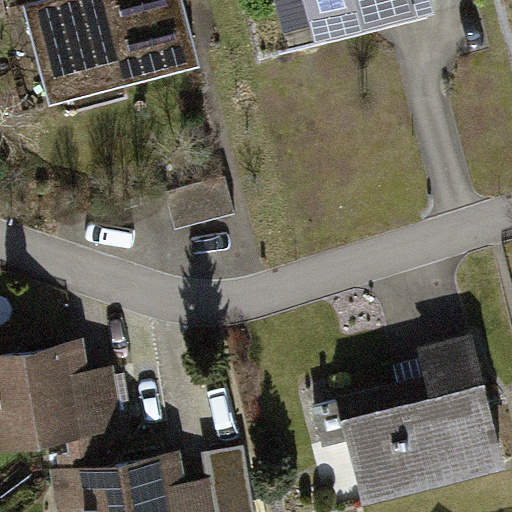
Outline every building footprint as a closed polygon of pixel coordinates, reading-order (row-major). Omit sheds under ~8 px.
[(188,0),(27,0),(52,94),(202,55),(188,0)] [(278,0),(290,40),(436,0),(278,0)] [(225,176),(169,191),(177,222),(234,206),(225,176)] [(510,457),(475,326),(422,340),(433,383),(344,407),(367,495),(510,457)] [(81,329),(0,345),(0,439),(121,416),(109,357),(87,361),(81,329)] [(210,472),(216,511),(256,511),(244,441),(206,447),(210,472)] [(180,447),(52,468),(59,511),(216,511),(210,472),(185,476),(180,447)]
